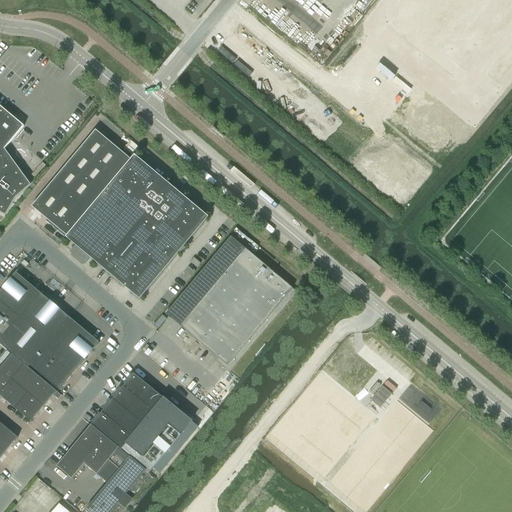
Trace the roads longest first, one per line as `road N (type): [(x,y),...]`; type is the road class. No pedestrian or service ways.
road 1 (track): [(359,260),(96,36),(51,16),(0,15)]
road 2 (unclassified): [(0,498),(141,330),(19,229),(0,253)]
road 3 (tertiary): [(360,291),(139,108)]
road 4 (unknown): [(377,306),(363,321),(342,326),(210,511)]
road 5 (tertiary): [(360,291),(511,419)]
road 6 (tertiary): [(139,108),(56,38),(0,25)]
road 7 (unclassified): [(139,108),(229,0)]
